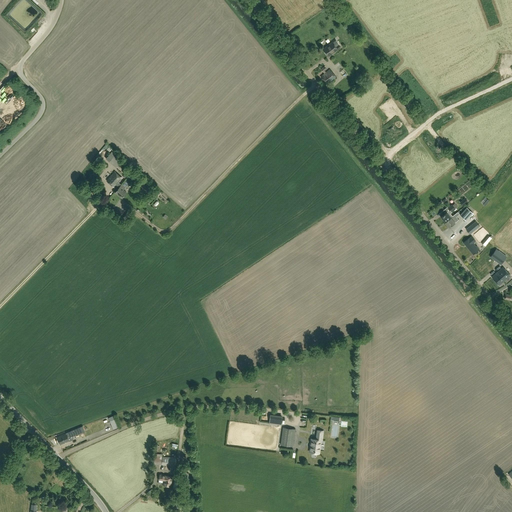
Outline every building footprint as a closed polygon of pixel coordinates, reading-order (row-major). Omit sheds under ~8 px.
[(335,51),(340,47),(339,45),(339,44),(336,40),(333,42),(323,49),(328,56),(335,51)] [(498,51),(490,54),(497,73),(504,70),(498,51)] [(327,84),(336,77),(330,69),(326,72),(325,70),(326,69),(324,66),(321,69),(323,72),(323,71),(324,73),(321,76),(327,84)] [(377,109),(385,103),(378,95),(364,106),(370,115),(375,111),(374,110),(377,108),(377,109)] [(413,112),(400,97),(394,101),(407,117),(413,112)] [(395,128),(389,121),(383,125),(382,124),(388,119),(385,116),(376,123),(379,126),(380,125),(382,127),(378,130),(383,137),(395,128)] [(125,187),(122,184),(121,184),(118,182),(122,177),(115,171),(107,180),(114,187),(117,184),(120,187),(115,192),(122,197),(126,192),(123,189),(125,187)] [(452,216),(450,213),(455,209),(455,208),(457,206),(455,203),(452,205),(452,204),(448,208),(450,210),(441,217),(445,222),(451,217),(452,216)] [(466,220),(473,213),(467,208),(460,215),(466,220)] [(455,222),(451,217),(445,222),(449,227),(455,222)] [(479,226),(475,221),(466,229),(470,234),(479,226)] [(478,250),(473,243),(476,241),(472,236),(469,238),(463,243),(470,251),(471,250),(473,254),(478,250)] [(506,256),(497,249),(491,257),(500,264),(506,256)] [(510,275),(503,267),(492,277),(499,285),(510,275)] [(57,437),(60,445),(70,441),(68,437),(83,431),(81,427),(66,433),(57,437)] [(295,429),(283,427),(281,445),(293,446),(295,429)] [(321,440),(322,440),(323,431),(317,430),(316,439),(311,438),(310,452),(312,452),(312,454),(316,454),(316,453),(319,453),(321,440)] [(177,457),(154,456),(154,464),(176,466),(177,457)] [(166,476),(160,474),(159,480),(164,480),(163,485),(172,487),(174,477),(166,475),(166,476)] [(183,504),(170,500),(168,506),(181,510),(183,504)]
